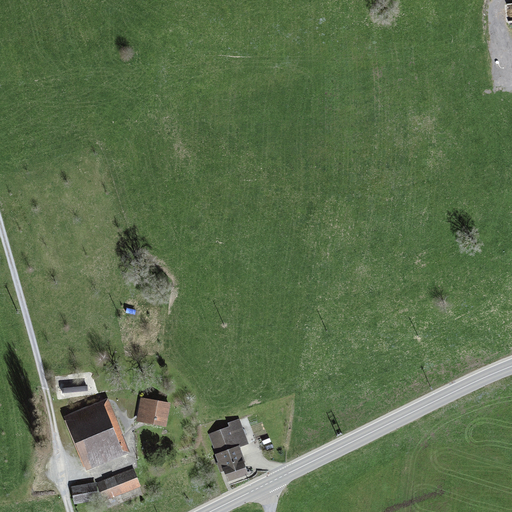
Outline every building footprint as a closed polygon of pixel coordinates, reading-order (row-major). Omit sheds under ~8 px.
[(172,404),(142,398),(137,423),(167,429),(172,404)] [(108,400),(65,417),(87,472),(131,453),(108,400)] [(229,428),(209,435),(218,464),(217,465),(220,474),(224,473),(228,484),(249,477),(244,465),(245,464),(240,449),(249,445),(240,420),(228,424),(229,428)] [(134,469),(97,483),(104,502),(142,487),(134,469)] [(97,483),(72,488),(75,505),(100,501),(97,483)]
